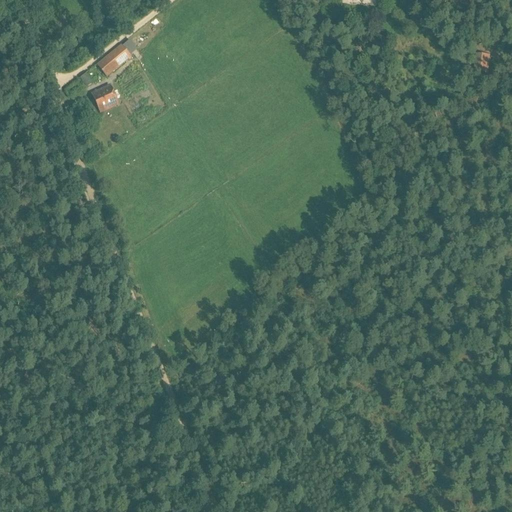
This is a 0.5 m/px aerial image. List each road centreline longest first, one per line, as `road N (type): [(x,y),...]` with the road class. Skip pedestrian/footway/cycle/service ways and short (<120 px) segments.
road 1 (track): [(217,511),(20,0)]
road 2 (track): [(173,0),(57,91)]
